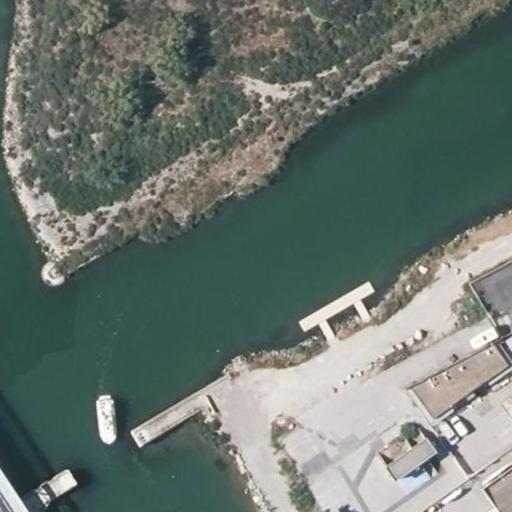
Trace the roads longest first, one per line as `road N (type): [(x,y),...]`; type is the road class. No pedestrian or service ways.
road 1 (track): [(326,360),(434,301),(466,269),(511,245)]
road 2 (unclassified): [(498,325),(359,401)]
road 3 (track): [(289,511),(221,391)]
